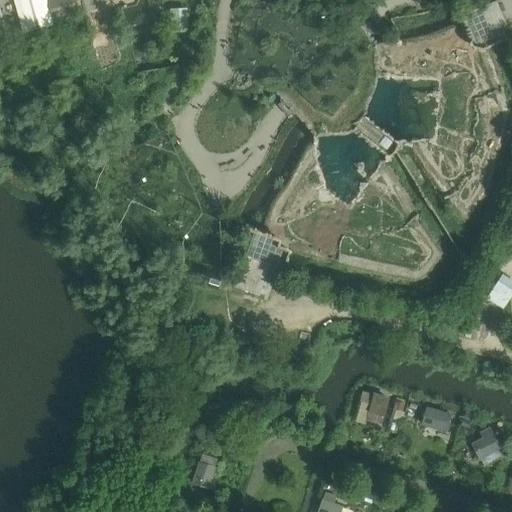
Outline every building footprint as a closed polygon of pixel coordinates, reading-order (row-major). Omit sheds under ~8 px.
[(51,0),(53,15),(78,11),(76,0),(51,0)] [(508,25),(496,0),(495,0),(489,3),(463,14),(466,20),(475,40),(477,46),(485,46),(487,45),(507,38),(503,28),(508,25)] [(171,32),(189,31),(188,8),(170,9),(171,32)] [(286,98),(278,105),(283,111),(288,118),(296,111),(302,118),(312,128),(317,135),(347,134),(356,130),(386,153),(388,155),(393,149),(397,143),(395,142),(364,118),(376,77),(377,74),(375,43),(372,41),(367,34),(360,27),(358,24),(332,46),(296,78),(288,85),(280,92),(286,98)] [(280,280),(289,249),(277,246),(278,240),(252,231),(244,254),(233,287),(260,296),(266,276),(280,280)] [(511,295),(511,279),(504,273),(486,298),(499,307),(503,309),(510,298),(511,295)] [(375,395),(367,421),(382,425),(390,399),(375,395)] [(426,410),(422,425),(445,432),(449,416),(426,410)] [(483,439),(472,445),(480,460),(500,449),(489,429),(480,434),(483,439)] [(215,478),(218,468),(200,462),(193,485),(214,491),(218,479),(215,478)] [(340,511),(343,506),(322,500),(318,511),(340,511)]
